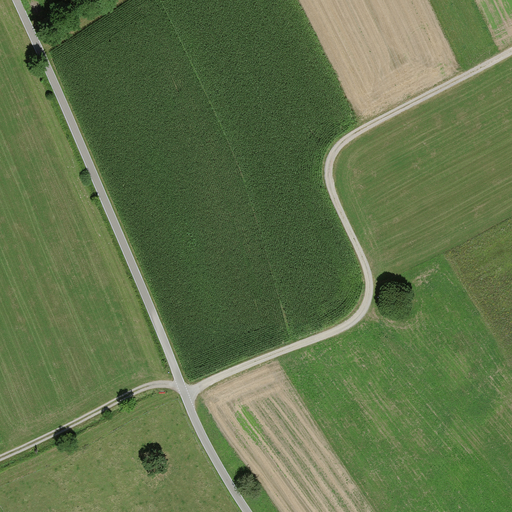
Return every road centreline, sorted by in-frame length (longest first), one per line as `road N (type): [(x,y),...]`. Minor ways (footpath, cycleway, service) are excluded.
road 1 (track): [(187,391),(344,322),(365,298),(365,271),(329,159),(346,138),(511,48)]
road 2 (track): [(187,391),(17,0)]
road 3 (track): [(0,457),(142,386),(166,381),(187,391)]
road 4 (track): [(247,511),(198,431),(187,391)]
